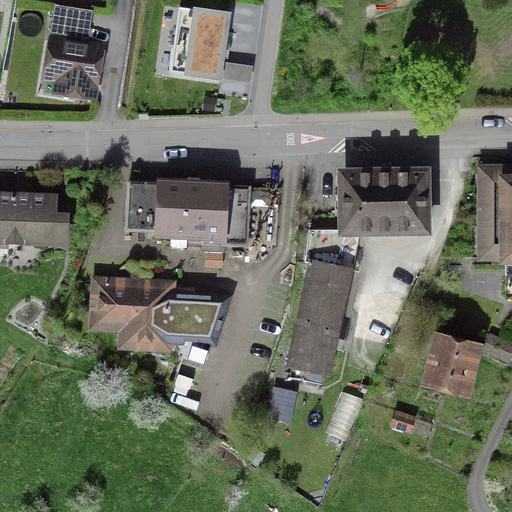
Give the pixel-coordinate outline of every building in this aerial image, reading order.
[(222,63),(228,15),(178,8),(169,75),(219,81),(222,63)] [(91,97),(98,50),(51,43),(46,77),(58,79),(56,92),(91,97)] [(342,176),(343,232),(346,232),(423,231),(423,201),(424,201),(424,186),(422,186),(412,177),(412,175),(342,176)] [(511,264),(511,263),(511,182),(478,182),(478,260),(511,260),(511,264)] [(202,234),(201,252),(222,253),(223,245),(244,246),(247,190),(128,185),(125,231),(202,234)] [(53,199),(0,197),(0,245),(63,247),(63,224),(58,224),(58,218),(52,218),(53,199)] [(339,269),(346,232),(343,232),(314,232),(305,263),(310,264),(288,367),(326,376),(349,272),(339,269)] [(138,348),(166,349),(169,287),(94,282),(92,328),(139,330),(138,348)] [(190,309),(180,338),(210,348),(219,319),(190,309)] [(506,362),(511,347),(489,337),(483,352),(506,362)] [(465,395),(477,348),(437,338),(425,384),(465,395)] [(396,415),(392,427),(408,432),(412,420),(396,415)]
